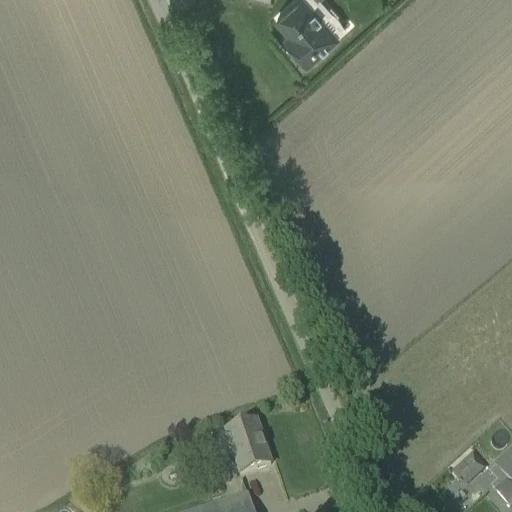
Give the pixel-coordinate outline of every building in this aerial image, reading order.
[(285,40),(307,65),(347,29),(321,0),(299,0),(277,20),(290,35),(285,40)] [(231,451),(233,458),(240,477),(270,467),(256,425),(237,431),(209,441),(215,457),(231,451)] [(511,453),(510,455),(495,469),(505,479),(493,490),(510,510),(511,507),(511,453)] [(472,456),(452,474),(459,482),(471,471),(476,478),(485,470),(472,456)] [(197,511),(251,511),(246,496),(197,511)]
